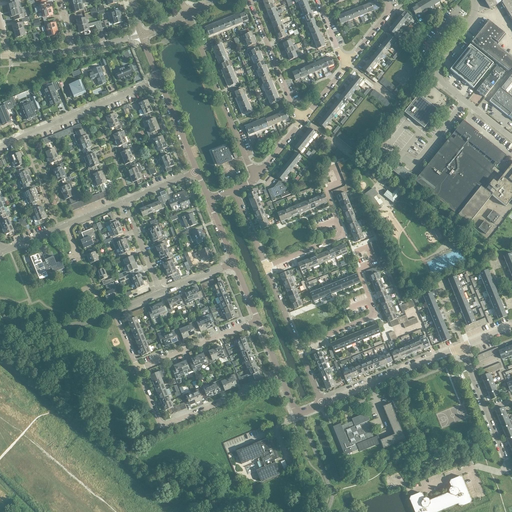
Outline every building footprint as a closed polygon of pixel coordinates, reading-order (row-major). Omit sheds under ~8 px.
[(307,0),(304,0),(298,3),(301,9),(308,6),(306,2),(308,1),(307,0)] [(371,0),(369,1),(373,11),(379,9),(376,1),(372,2),(371,0)] [(428,9),(423,0),(417,4),(422,12),(428,9)] [(434,5),(431,0),(423,0),(428,9),(434,5)] [(483,0),(489,9),(503,0),(483,0)] [(511,0),(505,0),(500,3),(511,22),(511,0)] [(8,5),(9,12),(18,9),(17,5),(19,4),(19,1),(16,2),(17,3),(8,5)] [(36,3),(39,13),(41,12),(51,10),(52,10),(52,9),(53,9),(52,5),(51,6),(50,2),(46,3),(46,1),(36,3)] [(368,4),(363,6),(366,14),(373,11),(369,1),(367,2),(368,4)] [(274,2),(264,6),(267,12),(274,9),(278,7),(277,5),(274,6),(272,3),(274,3),(274,2)] [(87,3),(73,7),(75,13),(84,11),(84,10),(85,9),(84,7),(83,7),(87,6),(87,3)] [(422,12),(417,4),(410,8),(415,16),(422,12)] [(308,6),(301,9),(303,16),(313,12),(312,10),(310,11),(308,6)] [(359,8),(358,6),(356,7),(359,16),(366,14),(363,6),(359,8)] [(354,10),(350,12),(353,19),(359,16),(356,7),(353,8),(354,10)] [(18,9),(9,12),(11,18),(20,16),(18,9)] [(274,9),(267,12),(269,17),(278,14),(283,12),(283,10),(278,12),(277,11),(276,12),(274,9)] [(51,10),(43,12),(41,12),(42,18),(53,16),(51,10)] [(120,11),(113,13),(113,11),(107,13),(109,20),(122,17),(120,11)] [(344,11),(342,12),(346,22),(353,19),(350,12),(345,13),(344,11)] [(242,14),(241,12),(238,13),(239,15),(242,23),(248,20),(245,13),(242,14)] [(313,12),(303,16),(306,23),(314,20),(312,15),(314,15),(313,12)] [(340,24),(346,22),(342,12),(340,13),(341,15),(337,17),(340,24)] [(403,12),(399,17),(405,21),(409,17),(403,12)] [(278,14),(269,17),(271,23),(279,20),(283,18),(282,16),(278,18),(277,14),(278,14)] [(242,23),(239,15),(236,16),(235,15),(233,16),(234,17),(237,25),(242,23)] [(13,26),(15,32),(24,30),(23,26),(25,25),(24,23),(27,22),(27,21),(32,20),(31,17),(26,18),(21,19),(22,23),(13,26)] [(122,17),(109,20),(101,22),(102,29),(107,27),(106,24),(113,22),(114,25),(123,22),(122,17)] [(237,25),(234,17),(230,19),(230,17),(227,18),(228,20),(231,27),(237,25)] [(405,21),(399,17),(396,21),(402,26),(405,21)] [(77,21),(78,27),(88,25),(87,24),(88,23),(88,21),(86,20),(86,18),(77,21)] [(231,27),(228,20),(225,21),(224,19),(222,20),(226,29),(231,27)] [(226,29),(222,20),(222,22),(219,23),(219,21),(216,22),(220,32),(226,29)] [(279,20),(271,23),(273,28),(283,25),(282,22),(280,23),(279,20)] [(314,20),(306,23),(309,30),(318,26),(317,24),(316,24),(314,20)] [(487,20),(470,42),(485,54),(508,72),(511,67),(511,56),(498,45),(506,35),(503,32),(487,20)] [(88,25),(78,27),(80,33),(84,32),(85,36),(90,34),(89,31),(88,28),(95,26),(98,35),(104,34),(102,29),(101,22),(100,21),(88,25)] [(402,26),(396,21),(392,26),(398,31),(402,26)] [(220,32),(216,22),(217,24),(214,25),(213,24),(211,25),(211,26),(215,34),(220,32)] [(55,23),(47,25),(44,26),(46,32),(56,29),(57,29),(55,23)] [(283,25),(273,28),(276,34),(284,31),(285,30),(284,28),(283,29),(281,25),(283,25)] [(215,34),(211,26),(208,28),(207,26),(205,27),(209,36),(215,34)] [(318,26),(309,30),(312,37),(319,33),(318,29),(319,28),(318,26)] [(398,31),(392,26),(388,31),(394,36),(398,31)] [(58,35),(56,29),(46,32),(47,38),(58,35)] [(24,30),(15,32),(16,38),(25,36),(24,30)] [(284,31),(276,34),(278,40),(287,36),(286,34),(285,34),(284,31)] [(251,32),(243,35),(246,41),(255,37),(254,35),(252,36),(251,32)] [(319,33),(312,37),(315,43),(324,40),(323,37),(321,38),(319,33)] [(389,36),(385,41),(391,45),(395,40),(389,36)] [(255,37),(246,41),(248,47),(246,47),(247,50),(250,49),(252,48),(251,46),(255,44),(254,40),(256,40),(255,37)] [(282,43),(285,49),(294,45),(293,43),(292,44),(290,40),(282,43)] [(324,40),(315,43),(317,49),(324,46),(323,42),(325,42),(324,40)] [(391,45),(385,41),(381,45),(387,50),(391,45)] [(216,53),(224,50),(225,49),(224,47),(223,48),(221,44),(214,48),(216,53)] [(294,45),(285,49),(287,55),(296,51),(295,48),(294,49),(293,46),(294,45)] [(387,50),(381,45),(377,50),(383,55),(387,50)] [(469,45),(456,62),(450,70),(473,88),(493,64),(469,45)] [(257,48),(251,51),(250,49),(247,50),(248,52),(250,51),(252,57),(261,53),(260,51),(259,52),(257,48)] [(124,52),(126,58),(134,55),(132,49),(124,52)] [(224,50),(216,53),(218,59),(226,56),(229,54),(228,52),(227,53),(226,53),(225,53),(224,50)] [(383,55),(377,50),(374,55),(379,60),(383,55)] [(296,51),(287,55),(289,60),(299,56),(298,54),(296,55),(295,52),(296,51)] [(261,53),(252,57),(255,64),(262,61),(260,56),(262,55),(261,53)] [(327,58),(326,57),(326,55),(323,56),(328,67),(334,65),(331,57),(327,58)] [(379,60),(374,55),(370,60),(376,64),(379,60)] [(226,56),(218,59),(220,64),(230,60),(229,59),(227,59),(226,56)] [(323,60),(318,62),(321,70),(328,67),(323,56),(321,57),(323,60)] [(313,64),(313,62),(311,58),(309,59),(310,63),(314,73),(321,70),(318,62),(313,64)] [(230,60),(220,64),(223,70),(232,66),(235,65),(234,63),(231,64),(229,64),(228,61),(229,61),(230,62),(232,61),(231,60),(230,60)] [(376,64),(370,60),(366,64),(372,69),(376,64)] [(262,61),(255,64),(258,71),(267,67),(266,65),(264,65),(262,61)] [(309,66),(304,68),(308,75),(314,73),(310,63),(308,64),(309,66)] [(372,69),(366,64),(362,69),(368,74),(372,69)] [(130,73),(134,71),(131,65),(128,67),(128,68),(116,73),(119,80),(132,75),(130,73)] [(232,66),(223,70),(225,75),(234,71),(233,69),(232,70),(230,67),(232,66)] [(496,66),(476,91),(484,97),(504,72),(496,66)] [(94,70),(89,72),(89,74),(92,80),(96,79),(99,86),(106,83),(102,73),(103,73),(101,67),(94,70)] [(267,67),(258,71),(260,77),(268,74),(266,70),(268,69),(267,67)] [(299,68),(297,69),(301,78),(308,75),(304,68),(300,70),(299,68)] [(295,81),(301,78),(297,69),(295,70),(295,71),(292,73),(295,81)] [(234,71),(225,75),(227,81),(236,77),(236,75),(234,76),(233,72),(234,72),(234,71)] [(268,74),(260,77),(263,84),(272,81),(271,78),(270,79),(268,74)] [(511,74),(501,89),(500,88),(489,101),(509,117),(508,117),(509,119),(511,115),(511,74)] [(356,76),(352,81),(358,86),(362,81),(356,76)] [(236,77),(227,81),(229,86),(239,83),(238,81),(236,81),(235,78),(237,77),(236,77)] [(61,89),(57,81),(56,79),(51,81),(53,86),(44,90),(51,107),(60,103),(55,91),(57,91),(61,89)] [(75,83),(69,86),(70,89),(74,98),(81,95),(80,93),(82,93),(85,92),(81,80),(77,82),(77,84),(76,83),(75,83)] [(272,81),(263,84),(266,91),(273,88),(271,83),(273,83),(272,81)] [(358,86),(352,81),(349,86),(355,91),(358,86)] [(355,91),(349,86),(345,91),(351,96),(355,91)] [(273,88),(266,91),(269,98),(278,94),(277,92),(275,93),(273,88)] [(237,98),(244,95),(246,94),(245,92),(243,92),(242,89),(234,92),(237,98)] [(351,96),(345,91),(341,95),(347,100),(351,96)] [(278,94),(269,98),(271,104),(278,100),(277,97),(279,97),(278,94)] [(244,95),(237,98),(239,103),(247,100),(251,98),(250,96),(246,98),(244,95)] [(347,100),(341,95),(337,100),(343,105),(347,100)] [(405,113),(409,116),(424,128),(438,111),(418,95),(405,113)] [(22,107),(21,108),(22,111),(23,110),(24,111),(23,112),(24,115),(25,114),(25,116),(24,116),(25,119),(27,118),(27,120),(28,121),(32,120),(31,118),(32,118),(33,119),(37,118),(36,116),(36,115),(34,111),(34,110),(36,109),(36,111),(40,109),(35,96),(31,98),(32,101),(33,102),(31,103),(31,102),(27,104),(26,103),(25,104),(21,106),(22,107)] [(143,99),(139,100),(135,102),(137,105),(140,104),(142,110),(150,106),(148,101),(144,102),(143,99)] [(7,112),(14,109),(11,101),(11,100),(3,103),(4,106),(0,108),(0,120),(2,126),(11,122),(7,112)] [(247,100),(239,103),(241,109),(250,105),(249,103),(248,103),(247,100)] [(343,105),(337,100),(334,105),(339,110),(343,105)] [(250,105),(241,109),(244,115),(253,111),(252,109),(250,109),(249,106),(250,105)] [(339,110),(334,105),(330,110),(336,114),(339,110)] [(150,106),(142,110),(144,116),(145,115),(147,118),(145,118),(145,119),(150,117),(149,114),(153,112),(150,106)] [(130,108),(124,110),(126,116),(132,114),(130,108)] [(336,114),(330,110),(326,114),(332,119),(336,114)] [(106,118),(109,123),(117,120),(115,114),(114,115),(113,111),(109,113),(110,116),(106,118)] [(280,111),(278,112),(282,122),(287,119),(284,111),(281,113),(280,111)] [(276,115),(272,117),(275,124),(282,122),(278,112),(276,113),(276,115)] [(332,119),(326,114),(322,119),(328,124),(332,119)] [(152,120),(150,117),(145,119),(149,128),(157,124),(155,119),(152,120)] [(267,117),(264,118),(268,127),(275,124),(272,117),(267,118),(267,117)] [(263,120),(258,122),(261,130),(268,127),(264,118),(262,119),(263,120)] [(328,124),(322,119),(318,124),(324,129),(328,124)] [(117,120),(109,123),(111,129),(115,128),(116,131),(120,129),(124,128),(121,122),(119,123),(117,120)] [(415,182),(468,224),(491,195),(505,207),(511,198),(511,163),(496,184),(492,181),(488,186),(489,187),(485,191),(480,187),(505,156),(464,122),(462,121),(415,182)] [(253,123),(251,124),(254,133),(261,130),(258,122),(254,124),(253,123)] [(160,130),(157,124),(149,128),(150,131),(147,132),(149,138),(154,136),(157,135),(156,131),(160,130)] [(248,135),(254,133),(251,124),(248,124),(249,126),(245,127),(248,135)] [(120,129),(116,131),(117,134),(114,136),(116,141),(125,138),(126,137),(124,132),(121,133),(120,129)] [(309,129),(305,134),(311,138),(315,133),(309,129)] [(84,137),(82,130),(80,131),(77,132),(74,133),(75,135),(74,136),(78,147),(79,146),(90,142),(88,136),(84,137)] [(311,138),(305,134),(302,138),(307,143),(311,138)] [(159,138),(157,135),(154,136),(155,139),(154,140),(156,146),(165,142),(162,136),(159,138)] [(125,138),(116,141),(118,147),(122,146),(123,149),(131,146),(131,145),(127,147),(126,144),(127,143),(125,138)] [(307,143),(302,138),(298,143),(304,148),(307,143)] [(90,142),(79,146),(81,152),(85,150),(86,154),(90,152),(89,149),(93,147),(90,142)] [(165,142),(156,146),(159,151),(160,151),(161,154),(165,153),(163,150),(167,148),(165,142)] [(54,150),(51,143),(49,144),(47,144),(50,152),(46,153),(49,159),(57,155),(55,150),(54,150)] [(304,148),(298,143),(294,148),(300,153),(304,148)] [(131,146),(123,149),(125,152),(121,153),(123,159),(132,156),(131,152),(133,151),(131,146)] [(213,152),(218,165),(231,160),(226,147),(213,152)] [(15,151),(12,152),(8,154),(10,160),(12,159),(14,162),(23,159),(20,153),(17,154),(15,151)] [(92,155),(90,152),(86,154),(88,157),(84,158),(86,164),(98,159),(95,154),(92,155)] [(166,156),(165,153),(161,154),(163,157),(161,158),(164,164),(172,160),(170,155),(166,156)] [(295,153),(291,158),(297,162),(301,157),(295,153)] [(57,155),(49,159),(51,164),(55,163),(56,166),(60,165),(58,161),(60,161),(57,155)] [(132,156),(123,159),(126,165),(129,163),(131,167),(134,165),(133,162),(134,161),(132,156)] [(297,162),(291,158),(288,162),(293,167),(297,162)] [(23,159),(14,162),(16,168),(18,167),(19,171),(23,169),(21,166),(25,164),(23,159)] [(98,159),(86,164),(88,169),(87,169),(89,173),(98,170),(96,167),(100,165),(98,159)] [(172,160),(164,164),(166,169),(163,170),(164,174),(172,171),(171,167),(174,166),(172,160)] [(293,167),(288,162),(284,167),(290,172),(293,167)] [(65,173),(62,167),(65,166),(63,163),(60,165),(56,166),(57,169),(54,171),(56,177),(65,173)] [(134,165),(131,167),(132,170),(128,172),(131,177),(139,173),(142,172),(138,163),(134,165)] [(414,175),(398,163),(393,171),(408,183),(414,175)] [(290,172),(284,167),(280,172),(286,176),(290,172)] [(23,169),(19,171),(13,173),(14,176),(16,175),(19,181),(21,180),(30,176),(28,171),(24,172),(23,169)] [(99,173),(98,170),(89,173),(91,179),(95,178),(96,181),(94,181),(105,177),(103,172),(99,173)] [(286,176),(280,172),(276,177),(282,181),(286,176)] [(65,173),(56,177),(58,182),(62,181),(63,184),(67,182),(66,179),(67,179),(65,173)] [(139,173),(131,177),(133,183),(137,181),(138,185),(142,183),(140,180),(142,179),(139,173)] [(30,176),(21,180),(23,186),(25,185),(26,188),(30,187),(29,183),(32,182),(30,176)] [(105,177),(94,181),(97,187),(100,186),(102,193),(105,192),(106,191),(104,184),(107,183),(105,177)] [(72,184),(71,181),(67,182),(63,184),(65,187),(61,189),(63,194),(74,190),(71,184),(72,184)] [(287,188),(279,182),(274,188),(268,190),(272,202),(276,200),(275,197),(281,195),(282,198),(292,194),(291,191),(290,191),(286,192),(285,191),(287,188)] [(351,182),(346,185),(345,187),(347,192),(352,190),(354,189),(351,182)] [(31,190),(30,187),(26,188),(27,192),(26,192),(28,198),(26,199),(37,194),(35,188),(31,190)] [(389,198),(394,202),(402,191),(398,187),(392,194),(387,190),(385,193),(390,197),(389,198)] [(247,192),(248,195),(247,195),(249,201),(258,198),(256,193),(257,193),(256,192),(258,191),(257,189),(247,192)] [(364,195),(375,210),(379,207),(372,197),(377,194),(373,189),(364,195)] [(79,202),(74,190),(63,194),(66,200),(70,198),(72,205),(73,205),(76,204),(79,202)] [(161,196),(160,197),(163,204),(164,204),(165,206),(169,204),(170,208),(171,208),(172,211),(181,208),(182,210),(189,207),(188,205),(189,204),(187,198),(184,199),(183,195),(170,201),(167,193),(166,193),(166,194),(161,196)] [(344,193),(341,194),(339,195),(337,196),(339,202),(347,199),(345,193),(344,193)] [(37,194),(26,199),(28,204),(29,204),(30,207),(29,207),(29,208),(37,205),(36,202),(40,200),(37,194)] [(323,195),(317,197),(321,205),(327,203),(323,195)] [(159,202),(149,206),(152,213),(161,209),(160,206),(163,204),(160,197),(157,198),(159,202)] [(317,197),(312,199),(315,208),(321,205),(317,197)] [(258,198),(249,201),(252,207),(260,203),(258,198)] [(312,199),(306,202),(309,210),(315,208),(312,199)] [(347,199),(339,202),(341,208),(350,205),(347,199)] [(306,202),(300,204),(304,212),(309,210),(306,202)] [(260,203),(252,207),(254,212),(262,209),(260,203)] [(300,204),(294,206),(298,215),(304,212),(300,204)] [(38,208),(37,205),(29,208),(31,212),(31,211),(33,217),(45,212),(42,206),(38,208)] [(350,205),(341,208),(344,214),(352,210),(350,205)] [(142,217),(152,213),(149,206),(139,210),(142,217)] [(294,206),(289,209),(292,217),(298,215),(294,206)] [(5,208),(0,209),(0,216),(2,215),(3,219),(7,217),(11,216),(9,212),(7,213),(5,208)] [(262,209),(254,212),(256,218),(264,215),(262,209)] [(289,209),(283,211),(286,219),(292,217),(289,209)] [(352,210),(344,214),(346,220),(354,216),(352,210)] [(494,224),(500,216),(493,210),(487,218),(494,224)] [(283,211),(277,214),(280,222),(286,219),(283,211)] [(45,212),(33,217),(35,223),(34,223),(35,227),(45,223),(43,219),(47,218),(45,212)] [(189,228),(196,225),(192,214),(182,218),(185,226),(188,225),(189,228)] [(264,215),(256,218),(259,224),(267,221),(264,215)] [(354,216),(346,220),(348,225),(357,222),(354,216)] [(7,217),(3,219),(4,222),(1,223),(3,229),(12,225),(9,220),(8,220),(7,217)] [(24,221),(23,221),(22,218),(18,220),(19,223),(16,224),(17,227),(22,225),(23,228),(26,226),(24,221)] [(162,232),(160,228),(157,219),(149,223),(152,229),(148,230),(150,236),(162,232)] [(114,222),(113,221),(112,220),(104,224),(106,227),(108,226),(111,231),(120,227),(121,227),(119,224),(117,221),(115,223),(114,221),(114,222)] [(267,221),(259,224),(261,230),(269,226),(267,221)] [(486,235),(492,227),(484,221),(478,229),(486,235)] [(357,222),(348,225),(351,231),(359,228),(357,222)] [(12,225),(3,229),(5,235),(9,233),(10,237),(14,235),(13,232),(14,231),(12,225)] [(120,227),(111,231),(113,237),(123,234),(120,227)] [(359,228),(351,231),(353,237),(361,233),(359,228)] [(90,237),(95,235),(92,229),(82,233),(85,239),(81,241),(84,249),(93,245),(90,237)] [(162,231),(162,232),(150,236),(153,242),(157,240),(158,243),(165,240),(164,238),(165,237),(162,231)] [(198,244),(205,241),(201,231),(189,235),(192,242),(196,240),(198,244)] [(361,233),(353,237),(355,243),(364,239),(361,233)] [(118,239),(113,241),(112,238),(104,241),(105,244),(113,241),(115,246),(116,245),(118,249),(127,245),(125,239),(119,241),(118,239)] [(165,240),(158,243),(159,246),(155,247),(158,254),(167,250),(165,246),(167,245),(165,240)] [(127,245),(118,249),(119,253),(118,253),(120,258),(126,256),(124,253),(130,251),(127,245)] [(344,245),(338,247),(341,256),(347,253),(344,245)] [(341,256),(338,247),(332,249),(336,258),(341,256)] [(96,255),(98,254),(96,248),(89,251),(91,254),(87,256),(90,264),(98,261),(96,255)] [(167,250),(158,254),(160,260),(164,258),(165,261),(174,257),(173,255),(172,256),(170,252),(172,252),(170,248),(167,250)] [(197,252),(197,253),(194,254),(197,260),(199,259),(203,258),(204,258),(203,259),(204,262),(208,260),(209,263),(213,262),(212,259),(208,248),(197,252)] [(336,258),(332,249),(326,252),(330,260),(336,258)] [(190,268),(193,267),(187,252),(184,253),(190,268)] [(330,260),(326,252),(321,254),(324,263),(330,260)] [(48,277),(46,271),(43,264),(39,254),(31,257),(40,280),(48,277)] [(324,263),(321,254),(315,257),(319,265),(324,263)] [(123,260),(125,266),(135,262),(132,256),(123,260)] [(174,257),(165,261),(166,263),(162,265),(165,271),(174,267),(173,264),(175,263),(173,259),(175,258),(174,257)] [(319,265),(315,257),(309,259),(313,267),(319,265)] [(46,262),(43,264),(46,271),(52,269),(54,273),(64,269),(62,263),(57,265),(54,258),(48,260),(50,264),(47,265),(46,262)] [(313,267),(309,259),(304,261),(307,270),(313,267)] [(307,270),(304,261),(298,264),(301,272),(307,270)] [(135,262),(125,266),(128,272),(137,268),(135,262)] [(384,262),(378,265),(377,267),(379,272),(385,270),(387,269),(384,262)] [(174,267),(165,271),(167,277),(171,275),(174,281),(181,278),(178,270),(176,271),(174,267)] [(101,281),(108,278),(104,269),(97,271),(101,281)] [(487,270),(479,274),(481,279),(490,276),(487,270)] [(291,271),(280,275),(282,281),(290,278),(293,276),(291,271)] [(369,276),(372,282),(380,279),(378,273),(377,273),(374,275),(371,276),(369,276)] [(131,278),(133,284),(142,280),(139,274),(131,278)] [(356,275),(350,277),(354,285),(360,283),(356,275)] [(456,276),(448,280),(450,285),(459,282),(456,276)] [(490,276),(481,279),(484,285),(492,282),(490,276)] [(295,283),(293,277),(290,278),(282,281),(284,287),(293,284),(295,283)] [(350,277),(344,279),(348,288),(354,285),(350,277)] [(220,278),(217,279),(218,284),(216,285),(213,286),(216,292),(224,288),(220,278)] [(344,279),(339,282),(342,290),(348,288),(344,279)] [(380,279),(372,282),(374,288),(382,285),(380,279)] [(142,280),(133,284),(136,289),(144,286),(142,280)] [(339,282),(333,284),(336,292),(342,290),(339,282)] [(459,282),(450,285),(453,291),(461,288),(459,282)] [(492,282),(484,285),(486,291),(494,287),(492,282)] [(105,296),(106,300),(109,299),(109,298),(115,296),(113,290),(116,289),(113,283),(105,286),(107,289),(109,288),(110,291),(104,293),(105,296)] [(293,284),(284,287),(287,293),(295,289),(293,284)] [(333,284),(327,286),(331,295),(336,292),(333,284)] [(382,285),(374,288),(376,294),(385,290),(382,285)] [(327,286),(322,289),(325,297),(331,295),(327,286)] [(494,287),(486,291),(488,297),(497,293),(494,287)] [(224,288),(216,292),(218,298),(222,296),(227,294),(224,288)] [(461,288),(453,291),(455,297),(457,296),(464,293),(461,288)] [(197,289),(191,291),(194,300),(198,299),(199,301),(204,299),(202,293),(199,294),(197,289)] [(295,289),(287,293),(289,298),(294,296),(297,295),(295,289)] [(322,289),(316,291),(319,299),(325,297),(322,289)] [(385,290),(376,294),(379,299),(387,296),(385,290)] [(185,293),(186,296),(187,299),(184,300),(186,306),(192,304),(191,302),(194,300),(191,291),(185,293)] [(316,291),(310,293),(313,302),(319,299),(316,291)] [(431,293),(423,296),(425,302),(434,299),(431,293)] [(464,293),(457,296),(455,297),(458,303),(466,299),(464,293)] [(497,293),(488,297),(491,302),(499,299),(497,293)] [(227,294),(222,296),(218,298),(220,304),(229,300),(227,294)] [(297,295),(294,296),(289,298),(291,304),(300,301),(297,295)] [(390,295),(387,296),(379,299),(381,305),(390,302),(393,300),(390,295)] [(182,301),(180,296),(179,296),(173,298),(177,307),(181,306),(181,308),(186,306),(184,300),(182,301)] [(169,306),(167,307),(169,313),(175,311),(174,309),(177,307),(173,298),(167,301),(169,306)] [(434,299),(425,302),(428,308),(436,305),(434,299)] [(466,299),(458,303),(460,308),(468,305),(466,299)] [(499,299),(491,302),(493,308),(501,305),(499,299)] [(229,300),(220,304),(223,309),(232,306),(229,300)] [(300,301),(291,304),(294,310),(302,306),(300,301)] [(390,302),(381,305),(384,311),(392,307),(390,302)] [(162,303),(156,305),(159,315),(163,313),(164,315),(169,313),(167,307),(164,308),(162,303)] [(148,313),(151,320),(160,317),(159,315),(156,305),(150,308),(151,311),(148,313)] [(436,305),(428,308),(430,314),(438,310),(436,305)] [(468,305),(460,308),(462,314),(471,311),(468,305)] [(501,305),(493,308),(495,314),(504,310),(501,305)] [(232,306),(223,309),(225,315),(234,312),(232,306)] [(395,306),(392,307),(384,311),(386,317),(394,313),(397,312),(395,306)] [(438,310),(430,314),(432,319),(441,316),(438,310)] [(504,310),(495,314),(498,320),(506,316),(504,310)] [(471,311),(462,314),(465,320),(473,316),(471,311)] [(201,316),(203,320),(206,330),(213,327),(210,322),(213,321),(211,315),(210,312),(201,316)] [(234,312),(225,315),(228,321),(236,318),(234,312)] [(394,313),(386,317),(388,322),(390,322),(392,321),(395,320),(398,319),(399,318),(398,315),(396,316),(394,313)] [(441,316),(432,319),(435,325),(443,322),(441,316)] [(473,316),(465,320),(467,326),(469,325),(471,324),(474,323),(475,322),(473,316)] [(136,317),(133,318),(131,319),(127,321),(130,327),(138,323),(136,317)] [(199,320),(193,322),(195,328),(198,327),(200,332),(206,330),(203,320),(199,322),(199,320)] [(189,326),(185,327),(189,337),(195,334),(193,329),(195,328),(193,322),(188,324),(189,326)] [(443,322),(435,325),(437,331),(445,328),(443,322)] [(138,323),(130,327),(132,333),(141,329),(138,323)] [(377,325),(371,327),(374,336),(380,333),(377,325)] [(181,327),(176,329),(178,335),(181,334),(183,339),(189,337),(185,327),(182,329),(181,327)] [(374,336),(371,327),(365,330),(369,338),(374,336)] [(445,328),(437,331),(439,337),(448,333),(445,328)] [(141,329),(132,333),(135,338),(143,335),(141,329)] [(171,333),(168,335),(171,344),(178,341),(175,336),(178,335),(176,329),(170,331),(171,333)] [(369,338),(365,330),(359,332),(363,340),(369,338)] [(363,340),(359,332),(354,334),(357,343),(363,340)] [(448,333),(439,337),(442,343),(450,339),(448,333)] [(163,334),(158,336),(160,342),(163,341),(165,346),(171,344),(168,335),(164,336),(163,334)] [(357,343),(354,334),(348,337),(351,345),(357,343)] [(143,335),(135,338),(137,344),(146,341),(143,335)] [(244,337),(236,341),(238,347),(247,343),(244,337)] [(351,345),(348,337),(342,339),(346,348),(351,345)] [(346,348),(342,339),(336,341),(340,350),(346,348)] [(426,339),(420,341),(423,349),(429,347),(426,339)] [(146,341),(137,344),(139,350),(148,347),(146,341)] [(340,350),(336,341),(331,344),(334,352),(340,350)] [(420,341),(414,343),(418,352),(423,349),(420,341)] [(247,343),(238,347),(241,352),(249,349),(247,343)] [(414,343),(408,346),(412,354),(418,352),(414,343)] [(408,346),(405,347),(404,344),(402,345),(406,356),(412,354),(408,346)] [(399,346),(400,349),(397,350),(400,359),(406,356),(402,345),(399,346)] [(148,347),(139,350),(142,356),(150,353),(148,347)] [(221,347),(215,349),(218,359),(222,357),(223,359),(228,357),(226,351),(223,352),(221,347)] [(211,357),(208,358),(211,366),(211,364),(216,362),(215,360),(218,359),(215,349),(208,352),(211,357)] [(249,349),(241,352),(243,358),(252,355),(249,349)] [(397,350),(394,352),(392,349),(390,350),(391,353),(394,361),(400,359),(397,350)] [(505,349),(499,351),(500,354),(502,360),(508,357),(505,349)] [(312,355),(315,361),(323,358),(321,352),(312,355)] [(203,354),(197,356),(201,366),(205,364),(205,366),(209,365),(210,366),(211,366),(208,358),(205,359),(203,354)] [(389,354),(383,356),(386,365),(392,362),(389,354)] [(252,355),(243,358),(245,364),(254,361),(252,355)] [(201,366),(197,356),(191,359),(193,364),(191,365),(193,371),(193,372),(202,368),(201,366)] [(383,356),(377,359),(380,367),(386,365),(383,356)] [(323,358),(315,361),(317,367),(326,364),(323,358)] [(377,359),(371,361),(375,369),(380,367),(377,359)] [(193,371),(191,365),(188,367),(186,361),(180,363),(184,373),(184,375),(193,371)] [(254,361),(245,364),(248,370),(256,366),(254,361)] [(371,361),(366,363),(369,372),(375,369),(371,361)] [(176,372),(173,373),(175,378),(181,376),(180,374),(184,373),(180,363),(173,366),(176,372)] [(366,363),(360,366),(363,374),(369,372),(366,363)] [(326,364),(317,367),(320,373),(328,369),(326,364)] [(261,378),(256,366),(248,370),(250,376),(252,375),(255,381),(261,378)] [(360,366),(354,368),(357,376),(363,374),(360,366)] [(354,368),(348,370),(352,379),(357,376),(354,368)] [(328,369),(320,373),(322,379),(330,375),(328,369)] [(348,370),(345,372),(342,373),(346,381),(352,379),(348,370)] [(150,376),(152,382),(161,378),(158,372),(150,376)] [(487,375),(485,376),(482,377),(484,383),(493,379),(490,373),(487,375)] [(230,378),(227,379),(231,389),(237,386),(235,381),(237,380),(235,374),(229,376),(230,378)] [(330,375),(322,379),(324,384),(333,381),(330,375)] [(161,378),(152,382),(155,387),(163,384),(161,378)] [(223,379),(217,381),(220,387),(222,386),(225,391),(231,389),(227,379),(223,381),(223,379)] [(493,379),(484,383),(487,388),(495,385),(493,379)] [(213,385),(209,387),(213,396),(219,393),(217,388),(220,387),(217,381),(212,383),(213,385)] [(333,381),(324,384),(327,390),(335,387),(333,381)] [(163,384),(155,387),(157,393),(165,390),(163,384)] [(495,385),(487,388),(489,394),(497,391),(495,385)] [(205,386),(200,388),(202,394),(205,393),(207,398),(213,396),(209,387),(206,388),(205,386)] [(443,387),(437,389),(443,402),(448,400),(443,387)] [(195,392),(192,394),(196,403),(202,401),(200,395),(202,394),(200,388),(195,391),(195,392)] [(165,390),(157,393),(159,399),(168,396),(165,390)] [(497,391),(489,394),(491,400),(500,397),(497,391)] [(188,393),(182,396),(185,401),(187,400),(190,406),(196,403),(192,394),(189,395),(188,393)] [(168,396),(159,399),(162,405),(170,401),(168,396)] [(170,401),(162,405),(164,411),(168,409),(171,408),(173,408),(173,407),(170,401)] [(395,433),(380,439),(384,446),(405,437),(391,402),(383,405),(395,433)] [(504,408),(496,411),(498,417),(506,414),(504,408)] [(367,422),(369,421),(366,413),(351,419),(352,421),(348,423),(341,426),(340,424),(332,427),(344,456),(358,450),(359,452),(381,443),(378,436),(373,437),(367,422)] [(506,414),(498,417),(500,423),(509,419),(506,414)] [(509,419),(500,423),(503,429),(511,425),(509,419)] [(511,427),(511,425),(503,429),(505,434),(511,431),(511,427)] [(280,474),(277,467),(274,461),(279,458),(272,440),(261,445),(259,442),(236,452),(241,465),(258,458),(262,468),(256,471),(260,482),(280,474)] [(471,503),(472,500),(463,477),(460,476),(450,480),(449,483),(451,487),(450,488),(448,491),(449,492),(429,500),(428,499),(425,498),(424,498),(422,494),(420,492),(410,496),(409,499),(414,511),(439,511),(458,504),(458,506),(461,507),(471,503)]
